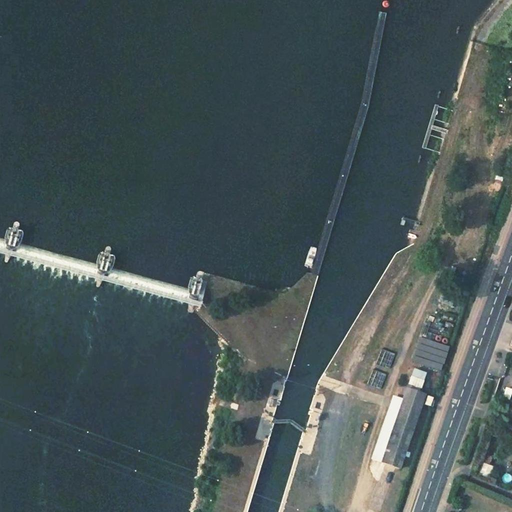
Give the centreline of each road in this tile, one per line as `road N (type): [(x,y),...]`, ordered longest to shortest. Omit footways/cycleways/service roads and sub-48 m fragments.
road 1 (primary): [(511,240),(415,511)]
road 2 (primary): [(432,511),(511,286)]
